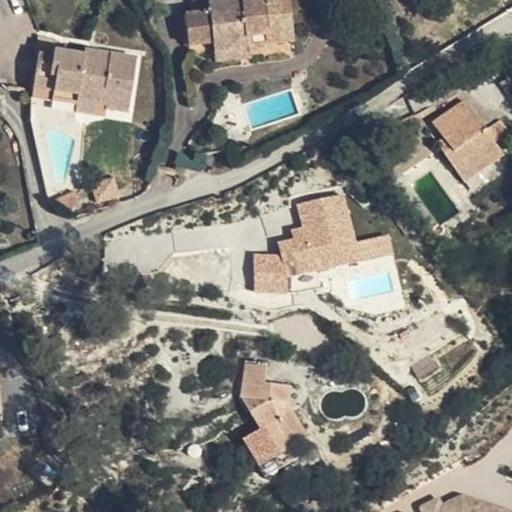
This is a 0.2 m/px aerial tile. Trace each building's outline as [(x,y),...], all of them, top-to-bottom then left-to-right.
[(251,50),(252,54),(272,51),(272,46),(293,43),(288,0),(230,0),(206,3),(207,11),(184,15),(188,49),(212,46),(213,54),(251,50)] [(52,55),(53,51),(53,39),(41,38),(39,53),(52,55)] [(106,109),(106,110),(128,113),(134,58),(87,50),(86,55),(53,51),(52,55),(39,53),(34,92),(48,94),(47,102),(76,105),(77,104),(106,109)] [(252,60),(252,54),(251,50),(213,54),(214,65),(252,60)] [(511,101),(511,82),(509,78),(500,84),(511,101)] [(32,100),(47,102),(48,94),(34,92),(32,100)] [(464,184),(479,173),(491,189),(511,174),(511,166),(495,142),(508,133),(500,122),(486,132),(465,101),(434,124),(443,139),(436,145),(464,184)] [(105,118),(106,110),(106,109),(77,104),(76,105),(75,114),(105,118)] [(432,154),(420,137),(385,161),(387,163),(378,169),(386,181),(394,175),(397,178),(432,154)] [(119,194),(114,180),(92,188),(96,203),(119,194)] [(486,189),(481,182),(470,189),(476,197),(486,189)] [(280,240),(283,253),(256,252),(255,291),(288,292),(289,274),(361,258),(346,192),(300,202),(306,225),(294,227),(296,236),(280,240)] [(49,204),(63,213),(79,205),(73,193),(49,204)] [(275,425),(289,447),(308,435),(289,405),(292,387),(266,384),(268,365),(247,362),(242,401),(262,433),(275,425)] [(275,456),(289,447),(275,425),(262,433),(275,456)] [(426,511),(511,511),(511,507),(465,492),(445,501),(442,495),(423,504),(426,511)]
